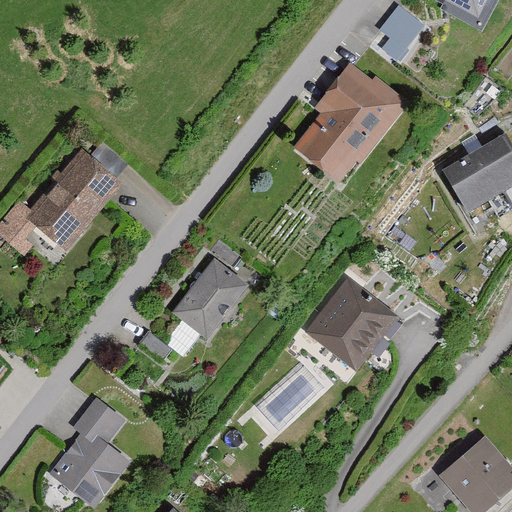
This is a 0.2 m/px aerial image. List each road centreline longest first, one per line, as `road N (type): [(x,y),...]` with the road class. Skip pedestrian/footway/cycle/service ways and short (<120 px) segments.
road 1 (residential): [(0,451),(350,0)]
road 2 (residential): [(344,511),(511,323)]
